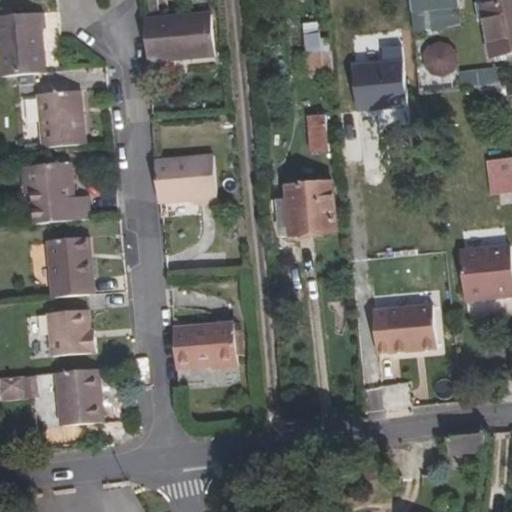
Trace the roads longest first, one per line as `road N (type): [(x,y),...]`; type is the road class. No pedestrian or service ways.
road 1 (residential): [(161,460),(123,56),(97,0)]
road 2 (residential): [(511,415),(161,460)]
road 3 (residential): [(161,460),(0,482)]
